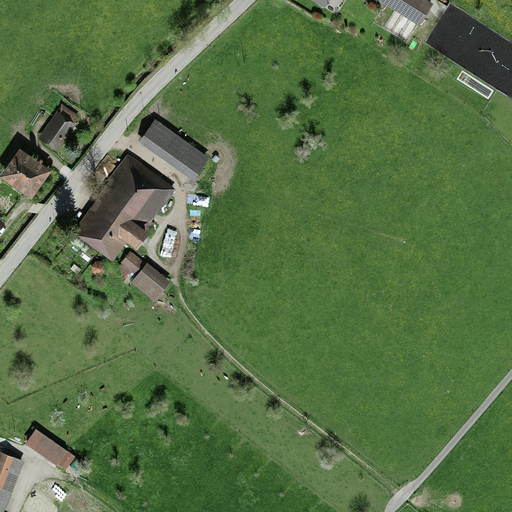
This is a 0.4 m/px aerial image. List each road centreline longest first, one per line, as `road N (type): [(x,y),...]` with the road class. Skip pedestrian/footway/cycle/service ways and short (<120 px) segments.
road 1 (track): [(111,132),(181,185),(180,298),(194,321),(406,500)]
road 2 (residential): [(242,0),(111,132),(0,275)]
road 3 (residential): [(397,511),(511,370)]
road 4 (track): [(0,443),(118,511)]
